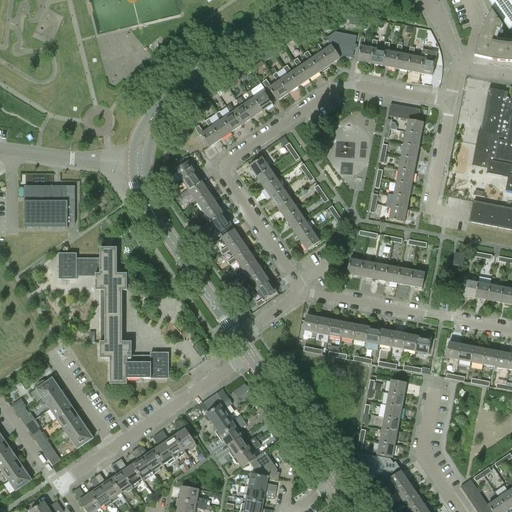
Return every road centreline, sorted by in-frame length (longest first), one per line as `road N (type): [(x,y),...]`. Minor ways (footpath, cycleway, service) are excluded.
road 1 (residential): [(302,294),(227,181),(227,162),(346,84),(450,102)]
road 2 (residential): [(138,161),(147,128),(227,49),(315,0)]
road 3 (residential): [(511,331),(302,294)]
road 4 (residential): [(238,336),(147,202),(138,161)]
road 5 (residential): [(113,446),(249,352)]
road 6 (residential): [(335,481),(249,352)]
road 7 (residential): [(450,102),(430,206),(465,213)]
road 8 (residential): [(0,148),(138,161)]
road 9 (residential): [(465,511),(422,451),(433,389)]
